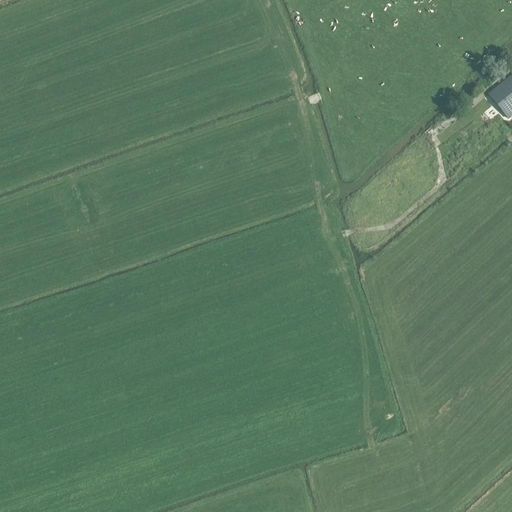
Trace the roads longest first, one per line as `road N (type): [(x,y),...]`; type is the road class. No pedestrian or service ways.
road 1 (track): [(302,103),(372,447),(379,461),(441,437)]
road 2 (track): [(327,237),(391,226),(440,182),(432,134)]
road 3 (track): [(260,0),(302,103),(344,86)]
